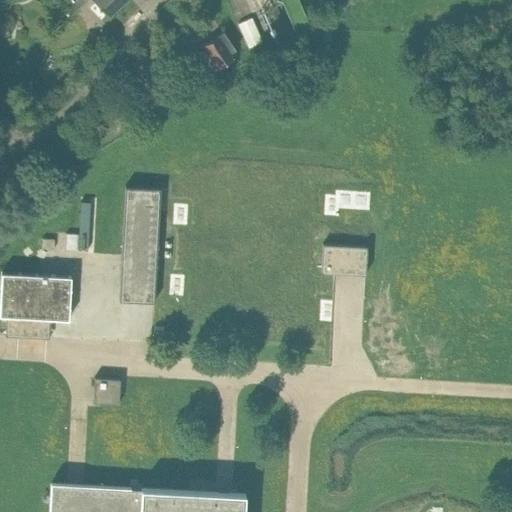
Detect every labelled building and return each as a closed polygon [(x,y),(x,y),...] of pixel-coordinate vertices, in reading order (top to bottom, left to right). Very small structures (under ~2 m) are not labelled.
[(59,0),(72,13),(85,0),(59,0)] [(95,0),(108,14),(123,0),(95,0)] [(250,47),(263,40),(252,19),(239,25),(250,47)] [(219,67),(233,57),(231,53),(236,50),(223,31),(203,44),(219,67)] [(182,75),(193,67),(182,53),(171,60),(182,75)] [(154,301),(160,188),(125,186),(119,299),(154,301)] [(78,233),(78,249),(88,250),(90,201),(80,201),(78,233)] [(66,233),(65,249),(78,249),(78,233),(66,233)] [(391,241),(389,290),(401,290),(403,241),(391,241)] [(363,275),(365,247),(322,244),(320,272),(363,275)] [(378,248),(375,296),(385,297),(388,248),(378,248)] [(68,318),(70,276),(2,272),(0,304),(0,313),(6,314),(5,335),(49,338),(51,317),(68,318)] [(118,404),(119,395),(120,378),(94,377),(93,402),(118,404)] [(131,466),(134,420),(125,419),(123,466),(131,466)] [(243,511),(244,492),(51,482),(49,511),(243,511)]
